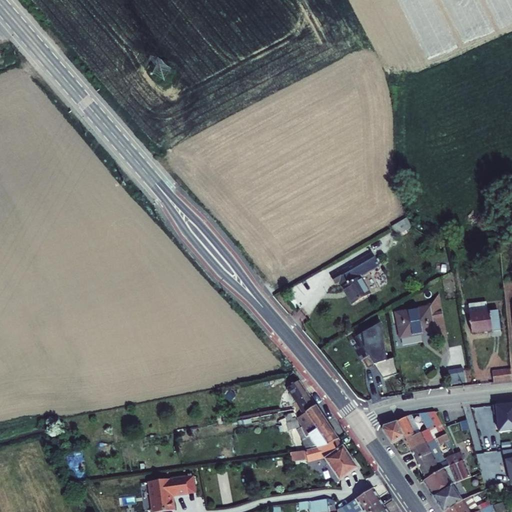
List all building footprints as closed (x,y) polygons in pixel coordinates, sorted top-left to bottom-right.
[(395,233),(411,227),(408,217),(392,223),(395,233)] [(382,266),(375,253),(356,263),(345,269),(345,268),(331,275),(336,283),(341,280),(354,303),(372,292),(363,276),(382,266)] [(505,297),(478,302),(483,330),(510,326),(505,297)] [(433,307),(404,313),(409,334),(443,327),(444,332),(454,330),(448,302),(433,305),(433,307)] [(392,335),(385,324),(366,335),(383,363),(388,363),(393,378),(407,373),(403,357),(396,358),(392,335)] [(474,366),(459,368),(461,378),(476,375),(474,366)] [(511,379),(511,366),(503,368),(505,380),(511,379)] [(309,434),(327,422),(306,393),(296,401),(309,423),(303,426),(309,434)] [(511,428),(511,401),(502,403),(506,429),(511,428)] [(443,420),(440,423),(431,427),(423,432),(422,431),(414,434),(421,448),(437,440),(447,437),(458,433),(445,410),(438,412),(443,420)] [(443,420),(438,412),(434,413),(440,423),(443,420)] [(431,427),(424,415),(415,416),(392,423),(391,426),(400,441),(414,434),(422,431),(423,432),(431,427)] [(305,450),(319,448),(326,447),(338,438),(327,422),(309,434),(299,441),(305,450)] [(458,433),(447,437),(452,444),(454,442),(462,455),(469,452),(458,433)] [(326,447),(319,448),(300,451),(301,459),(308,458),(308,461),(325,458),(339,481),(358,468),(338,438),(326,447)] [(451,466),(437,440),(421,448),(436,476),(451,466)] [(300,451),(292,452),(292,460),(301,459),(300,451)] [(469,452),(462,455),(460,456),(463,462),(451,466),(436,476),(434,477),(455,510),(473,497),(465,482),(482,475),(472,451),(469,452)] [(196,480),(189,481),(191,498),(198,497),(196,480)] [(189,481),(152,487),(155,511),(177,511),(176,500),(191,498),(189,481)] [(369,511),(384,503),(378,493),(357,506),(348,511),(369,511)] [(477,511),(475,507),(482,503),(477,495),(473,497),(455,510),(456,511),(477,511)] [(328,511),(326,499),(308,503),(301,504),(301,509),(306,508),(307,511),(328,511)] [(386,511),(388,511),(384,503),(369,511),(386,511)] [(487,510),(482,503),(475,507),(477,511),(483,511),(487,510)]
